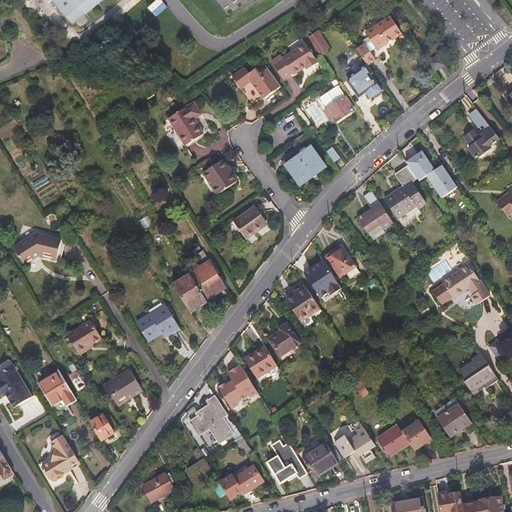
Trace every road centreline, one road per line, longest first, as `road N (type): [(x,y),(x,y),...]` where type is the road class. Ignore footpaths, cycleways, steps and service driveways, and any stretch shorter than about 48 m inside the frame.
road 1 (tertiary): [(305,230),(91,511)]
road 2 (unclassified): [(511,450),(271,511)]
road 3 (residential): [(511,45),(369,160)]
